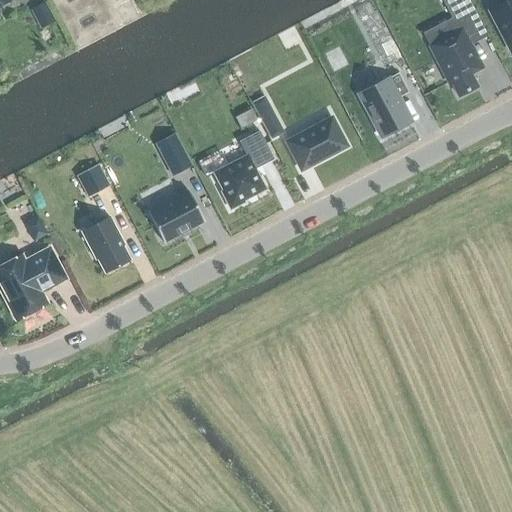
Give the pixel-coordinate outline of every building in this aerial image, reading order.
[(0,0),(0,11),(0,10),(0,7),(13,0),(0,0)] [(450,34),(428,46),(449,86),(451,85),(458,97),(476,88),(469,75),(482,68),(470,46),(487,37),(468,0),(440,0),(453,23),(446,26),(450,34)] [(511,0),(505,0),(506,2),(489,10),(511,53),(511,52),(511,0)] [(40,30),(55,22),(45,2),(30,10),(40,30)] [(387,79),(358,94),(381,138),(409,123),(397,99),(407,93),(397,74),(387,80),(387,79)] [(270,108),(257,115),(270,139),(283,133),(270,108)] [(251,110),(243,114),(248,125),(256,121),(251,110)] [(331,119),(286,143),(301,170),(345,147),(331,119)] [(246,156),(213,173),(222,191),(220,192),(229,210),(243,203),(242,201),(264,190),(254,170),(273,160),(258,131),(238,142),(246,156)] [(179,145),(161,154),(172,176),(190,167),(179,145)] [(98,165),(76,176),(87,198),(109,187),(98,165)] [(147,212),(146,212),(163,244),(164,244),(163,243),(202,222),(203,223),(204,222),(187,191),(186,191),(186,192),(147,212)] [(130,262),(122,247),(123,246),(109,219),(81,234),(95,261),(97,260),(104,275),(130,262)] [(42,227),(29,234),(33,242),(46,235),(42,227)] [(68,280),(50,245),(25,259),(22,253),(0,265),(0,296),(14,323),(49,304),(43,294),(68,280)]
